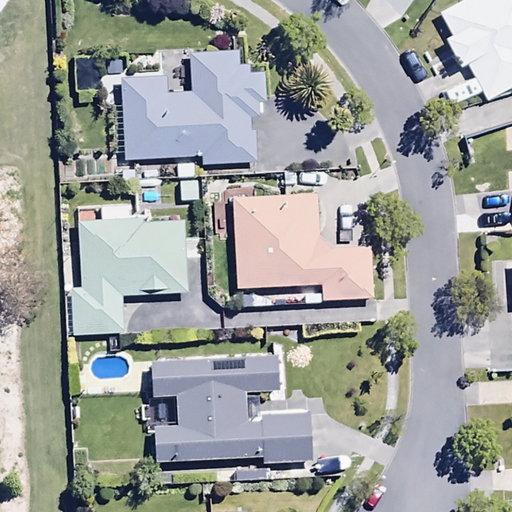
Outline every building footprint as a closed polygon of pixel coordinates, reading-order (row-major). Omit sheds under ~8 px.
[(511,0),(477,0),(439,20),(451,43),(446,46),(460,72),(465,69),(484,106),(511,91),(511,0)] [(121,86),(126,167),(202,164),(202,170),(256,168),(255,136),(249,136),(249,124),(256,123),(255,110),(263,109),(262,80),(247,81),(246,73),(242,73),(241,58),(190,60),(191,99),(165,100),(164,84),(121,86)] [(97,65),(74,66),(75,97),(78,97),(79,107),(99,107),(97,65)] [(316,202),(232,204),(235,296),(319,293),(320,300),(304,301),(304,310),(371,308),(370,251),(331,252),(317,241),(316,202)] [(123,341),(121,305),(188,302),(186,226),(143,228),(143,225),(128,225),(127,213),(100,214),(101,228),(78,229),(80,297),(69,297),(71,343),(123,341)] [(277,364),(151,369),(152,407),(177,406),(178,433),(153,434),(155,471),(263,466),(263,470),(314,468),(311,421),(261,423),(261,428),(246,428),(245,399),(278,397),(277,364)]
